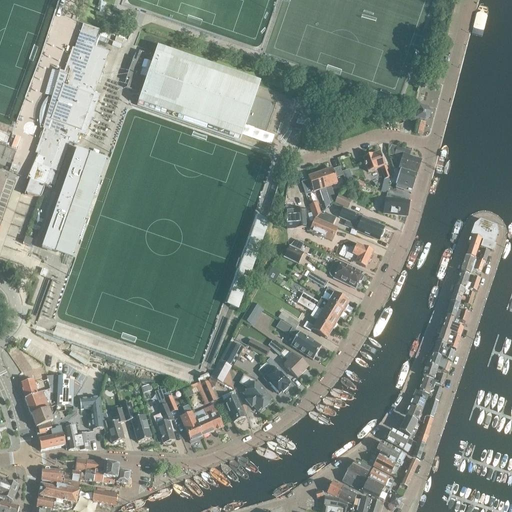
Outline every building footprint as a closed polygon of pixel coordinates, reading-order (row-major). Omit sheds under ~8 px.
[(35,155),(38,156),(34,165),(32,164),(31,170),(27,181),(28,179),(30,181),(25,195),(41,199),(45,187),(53,190),(69,143),(77,146),(80,135),(86,137),(100,96),(95,94),(109,53),(94,48),(96,39),(80,34),(74,50),(72,49),(64,73),(60,72),(60,71),(59,71),(52,97),(50,100),(48,101),(47,99),(46,100),(44,107),(45,107),(43,110),(42,113),(42,116),(41,120),(41,123),(42,126),(43,129),(40,137),(41,137),(43,130),(44,130),(35,155)] [(142,94),(138,104),(241,140),(245,126),(266,134),(276,105),(255,98),(260,85),(158,49),(154,59),(151,58),(152,57),(139,53),(136,62),(134,61),(135,58),(134,58),(126,82),(127,80),(130,81),(126,90),(139,94),(139,93),(142,94)] [(312,108),(294,102),(292,107),(311,114),(312,108)] [(428,108),(419,105),(414,104),(411,118),(425,121),(426,117),(430,118),(431,113),(427,112),(428,108)] [(304,113),(300,112),(294,129),(305,133),(310,119),(303,116),(304,113)] [(401,170),(403,171),(417,174),(421,161),(409,157),(410,152),(397,148),(395,155),(402,158),(399,170),(401,170)] [(390,179),(386,167),(384,168),(379,153),(372,156),(372,155),(363,159),(368,173),(378,170),(380,169),(385,180),(384,180),(381,192),(386,194),(390,179)] [(78,155),(46,249),(71,257),(103,164),(78,155)] [(340,168),(332,170),(332,172),(334,171),(337,178),(343,176),(340,168)] [(332,170),(319,174),(325,190),(326,194),(330,204),(334,200),(330,188),(337,185),(332,172),(332,170)] [(417,176),(417,174),(403,171),(401,170),(396,186),(397,186),(397,189),(404,191),(405,189),(413,191),(415,186),(418,176),(417,176)] [(325,190),(319,174),(308,178),(313,194),(320,191),(322,195),(321,195),(326,210),(330,205),(330,204),(326,194),(325,190)] [(408,201),(398,198),(386,195),(386,200),(385,200),(383,215),(407,218),(409,203),(408,203),(408,201)] [(338,196),(335,204),(348,210),(351,202),(338,196)] [(315,221),(315,220),(320,215),(317,204),(310,207),(315,221)] [(338,218),(354,225),(355,222),(358,216),(342,209),(338,218)] [(286,213),(287,231),(307,229),(306,211),(286,213)] [(320,215),(315,220),(332,227),(335,219),(324,214),(323,216),(320,215)] [(363,218),(358,216),(355,222),(361,224),(357,233),(378,241),(380,238),(382,238),(384,233),(382,232),(384,229),(375,225),(375,222),(363,218)] [(260,219),(257,218),(228,307),(229,307),(233,309),(238,310),(267,222),(264,221),(260,219)] [(332,227),(315,220),(310,233),(332,242),(337,229),(332,227)] [(470,237),(471,237),(481,241),(483,242),(480,248),(493,253),(495,246),(494,245),(498,234),(497,227),(480,221),(474,226),(470,237)] [(470,247),(467,256),(475,259),(475,260),(484,263),(485,264),(489,253),(482,251),(481,254),(477,253),(481,241),(471,237),(468,246),(470,247)] [(33,241),(26,239),(25,239),(23,245),(31,248),(33,241)] [(350,249),(345,259),(366,269),(373,253),(357,246),(354,251),(350,249)] [(287,252),(284,258),(298,265),(303,254),(290,247),(288,250),(287,252)] [(461,273),(462,273),(470,276),(472,269),(475,270),(475,272),(480,274),(484,263),(475,260),(475,259),(467,256),(466,259),(466,258),(461,273)] [(335,263),(333,265),(329,273),(329,276),(331,278),(334,279),(333,280),(355,291),(359,283),(361,283),(364,278),(362,276),(363,274),(341,264),(341,265),(337,263),(335,263)] [(328,283),(311,272),(307,279),(325,289),(328,283)] [(456,290),(453,297),(461,299),(463,296),(467,297),(464,305),(471,308),(475,295),(470,294),(471,291),(475,293),(476,293),(480,281),(473,278),(470,286),(467,284),(470,276),(462,273),(461,275),(461,274),(456,290)] [(265,278),(264,277),(259,287),(260,288),(263,290),(268,280),(265,278)] [(332,297),(328,304),(343,313),(344,312),(346,312),(348,308),(347,306),(349,304),(347,302),(348,300),(340,296),(339,297),(334,294),(335,292),(328,288),(325,293),(332,297)] [(303,294),(300,299),(338,322),(343,313),(328,304),(321,299),(318,303),(303,294)] [(446,318),(455,320),(459,322),(458,322),(465,324),(469,313),(462,311),(461,314),(457,312),(461,299),(453,297),(446,318)] [(311,318),(317,322),(332,331),(338,322),(300,299),(297,304),(311,312),(312,312),(314,313),(311,318)] [(299,325),(282,313),(278,319),(295,331),(299,325)] [(446,318),(442,331),(450,334),(453,335),(460,338),(463,330),(453,326),(455,320),(446,318)] [(332,331),(317,322),(313,328),(307,324),(304,329),(310,333),(311,331),(327,340),(332,331)] [(321,348),(292,329),(289,334),(296,338),(290,347),(313,361),(321,348)] [(438,345),(446,348),(449,349),(448,350),(455,352),(460,340),(453,337),(452,340),(448,338),(450,334),(442,331),(439,330),(437,335),(441,336),(438,345)] [(270,351),(251,341),(247,348),(267,358),(270,351)] [(232,368),(242,350),(230,344),(220,361),(231,367),(232,368)] [(452,364),(455,354),(445,351),(446,348),(438,345),(436,344),(432,356),(441,359),(441,360),(441,359),(445,361),(452,364)] [(280,356),(284,360),(288,363),(284,367),(297,380),(308,369),(301,362),(289,354),(285,351),(280,356)] [(11,364),(10,364),(10,365),(11,365),(20,384),(19,385),(20,385),(21,388),(25,400),(31,417),(50,409),(56,406),(50,391),(49,389),(48,386),(47,381),(46,377),(45,377),(44,374),(46,373),(46,372),(38,354),(38,353),(35,355),(24,360),(24,359),(24,358),(11,364)] [(432,356),(428,367),(437,370),(437,371),(447,375),(451,366),(440,362),(441,360),(441,359),(432,356)] [(263,379),(279,395),(282,392),(283,394),(288,389),(287,388),(290,385),(286,380),(288,378),(270,359),(266,363),(273,370),(263,379)] [(217,382),(222,385),(231,367),(220,361),(211,378),(217,382)] [(422,377),(433,381),(437,382),(439,376),(435,375),(437,371),(437,370),(428,367),(426,366),(422,377)] [(439,376),(437,382),(433,381),(433,383),(423,379),(419,391),(416,390),(416,391),(428,396),(430,391),(433,392),(435,389),(438,390),(439,387),(442,388),(445,378),(439,376)] [(271,401),(256,383),(243,377),(239,385),(249,390),(243,395),(248,401),(246,402),(251,409),(253,407),(258,413),(260,410),(261,411),(269,405),(268,404),(271,401)] [(56,407),(56,408),(73,409),(73,401),(74,384),(74,383),(67,383),(67,379),(57,378),(56,407)] [(211,378),(208,383),(212,392),(217,382),(211,378)] [(202,389),(209,404),(216,401),(212,392),(208,383),(201,386),(200,384),(196,386),(198,390),(202,389)] [(435,389),(433,392),(430,402),(430,403),(425,419),(422,431),(429,433),(438,405),(437,404),(442,391),(438,390),(435,389)] [(426,401),(430,402),(433,392),(430,391),(428,396),(416,391),(415,392),(405,416),(417,422),(426,401)] [(159,432),(163,445),(165,444),(169,445),(173,442),(175,441),(169,423),(174,421),(171,414),(167,406),(165,401),(163,397),(157,400),(161,408),(158,409),(160,415),(153,418),(159,432)] [(244,420),(246,419),(236,397),(224,402),(234,424),(238,423),(239,424),(244,422),(244,420)] [(103,431),(100,399),(80,401),(81,411),(91,410),(93,432),(103,431)] [(165,401),(167,406),(171,414),(176,412),(171,399),(165,401)] [(60,422),(57,423),(59,429),(61,429),(61,428),(62,428),(62,426),(77,415),(77,401),(73,401),(73,409),(73,412),(71,412),(72,414),(64,419),(60,422)] [(121,407),(122,410),(125,423),(131,422),(138,444),(151,440),(145,417),(135,420),(130,404),(121,407)] [(198,440),(203,438),(193,416),(192,414),(188,406),(183,408),(187,416),(181,419),(189,439),(192,445),(199,442),(198,440)] [(214,407),(193,416),(203,438),(223,429),(214,407)] [(50,409),(31,417),(35,427),(36,430),(38,429),(40,428),(51,424),(52,423),(52,422),(52,421),(52,419),(52,418),(51,415),(52,415),(50,409)] [(125,423),(122,410),(112,413),(115,423),(107,426),(106,423),(102,424),(105,434),(109,433),(113,445),(124,441),(119,425),(125,423)] [(38,429),(36,430),(38,436),(37,436),(41,452),(65,447),(61,429),(59,429),(57,423),(60,422),(57,415),(55,413),(52,418),(52,419),(52,421),(52,422),(52,423),(51,424),(40,428),(38,429)] [(406,419),(398,433),(409,438),(416,424),(406,419)] [(68,452),(79,452),(77,437),(75,428),(73,429),(72,425),(65,427),(66,430),(64,431),(67,446),(65,447),(66,451),(68,451),(68,452)] [(425,445),(429,433),(422,431),(418,443),(413,459),(420,461),(425,445)] [(408,440),(394,434),(391,432),(385,443),(403,452),(406,445),(410,448),(412,442),(408,440)] [(77,437),(79,452),(90,452),(88,444),(95,442),(93,434),(77,437)] [(380,444),(374,455),(378,457),(387,461),(392,450),(383,445),(380,444)] [(402,464),(403,461),(406,456),(392,450),(387,461),(395,466),(396,465),(400,467),(401,468),(403,464),(402,464)] [(387,461),(378,457),(372,468),(395,479),(397,476),(395,476),(400,467),(396,465),(395,466),(387,461)] [(77,460),(75,473),(80,474),(81,474),(85,474),(86,470),(87,462),(77,460)] [(400,486),(407,489),(419,464),(411,460),(400,486)] [(105,464),(87,462),(86,470),(96,471),(104,472),(105,464)] [(372,471),(357,463),(347,472),(367,482),(372,471)] [(105,464),(104,472),(103,479),(117,481),(118,472),(119,468),(105,464)] [(41,482),(63,487),(65,473),(49,471),(49,470),(46,469),(45,471),(42,470),(41,482)] [(80,474),(80,481),(94,483),(96,471),(86,470),(85,474),(81,474),(80,474)] [(114,487),(116,487),(117,481),(103,479),(104,472),(96,471),(94,483),(114,486),(114,487)] [(372,471),(367,482),(385,491),(388,493),(394,481),(389,479),(372,471)] [(130,474),(118,472),(117,481),(116,487),(120,488),(121,485),(125,485),(125,486),(130,487),(130,483),(129,482),(130,474)] [(342,483),(361,493),(367,482),(347,472),(342,483)] [(75,474),(65,473),(63,487),(78,490),(80,481),(80,474),(75,473),(75,474)] [(0,498),(12,504),(19,488),(7,483),(0,480),(0,498)] [(41,482),(50,484),(50,488),(41,486),(38,498),(37,508),(42,509),(56,511),(57,511),(57,510),(65,511),(71,510),(73,505),(76,505),(78,493),(80,491),(78,490),(63,487),(41,482)] [(367,482),(361,493),(361,494),(383,503),(388,493),(385,491),(367,482)] [(316,499),(324,498),(335,499),(337,500),(338,499),(349,505),(352,507),(352,505),(357,497),(343,489),(343,488),(333,483),(327,494),(322,493),(320,493),(315,495),(316,499)] [(92,501),(116,506),(117,494),(104,492),(105,489),(98,488),(97,491),(94,490),(92,501)] [(347,511),(349,505),(338,499),(337,500),(335,499),(324,498),(322,511),(347,511)] [(349,505),(347,511),(377,511),(380,505),(360,500),(358,507),(352,505),(352,507),(349,505)]
